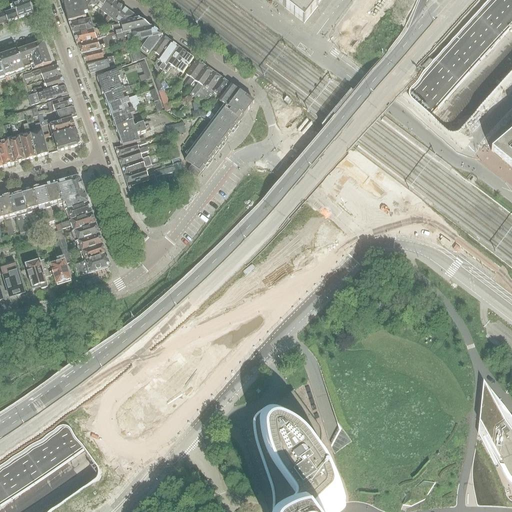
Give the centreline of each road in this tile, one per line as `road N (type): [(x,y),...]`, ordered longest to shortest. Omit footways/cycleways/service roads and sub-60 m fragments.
road 1 (trunk): [(511,2),(234,299),(143,380),(0,484)]
road 2 (trunk): [(17,511),(136,428),(257,321),(511,49)]
road 3 (tertiary): [(511,289),(276,108)]
road 4 (tertiary): [(462,158),(306,45)]
road 5 (tertiary): [(276,108),(158,258)]
road 6 (residential): [(276,108),(127,0)]
road 7 (tertiary): [(158,258),(119,286),(0,324)]
road 8 (residential): [(54,23),(102,159)]
